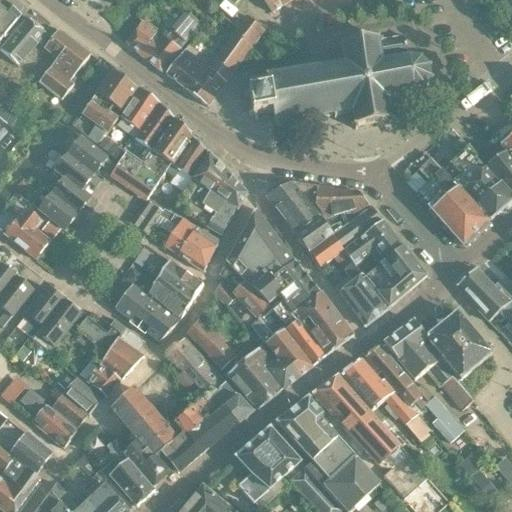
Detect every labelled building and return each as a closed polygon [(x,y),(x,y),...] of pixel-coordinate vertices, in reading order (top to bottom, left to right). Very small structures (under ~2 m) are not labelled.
[(0,0),(0,53),(0,54),(26,23),(20,18),(21,17),(0,0)] [(223,0),(223,1),(234,10),(241,0),(223,0)] [(261,0),(272,17),(290,5),(286,0),(261,0)] [(511,0),(506,0),(503,3),(508,11),(511,8),(511,0)] [(181,52),(184,49),(202,27),(186,14),(170,33),(172,34),(166,41),(165,40),(158,47),(155,45),(158,41),(155,39),(156,37),(142,26),(127,47),(147,63),(163,76),(182,53),(181,52)] [(209,72),(192,96),(208,108),(240,68),(265,34),(260,30),(247,21),(209,72)] [(0,54),(19,69),(46,36),(27,22),(26,23),(0,54)] [(91,59),(78,49),(59,34),(46,51),(59,61),(39,86),(63,104),(74,90),(70,87),(91,59)] [(383,42),(383,40),(379,40),(379,38),(376,38),(376,40),(345,46),(345,43),(342,44),(342,46),(341,46),(341,47),(339,47),(339,50),(342,49),(344,66),(329,68),(328,64),(325,65),(326,69),(311,71),(310,67),(307,68),(308,72),(293,74),(293,70),(289,71),(290,75),(275,78),(274,74),(270,74),(271,78),(249,82),(250,91),(249,91),(250,97),(245,97),(246,100),(250,100),(253,115),(249,116),(249,119),(254,118),(255,124),(259,123),(258,119),(274,116),(277,130),(282,129),(283,133),(286,132),(285,129),(300,126),(300,130),(303,129),(302,126),(317,123),(318,127),(321,126),(321,123),(335,120),(336,124),(339,123),(339,120),(353,117),(354,127),(353,127),(353,130),(355,129),(356,130),(357,130),(357,132),(360,131),(360,129),(387,124),(388,127),(391,126),(390,123),(394,123),(394,120),(391,121),(388,103),(399,101),(399,104),(401,103),(401,101),(407,99),(414,98),(415,100),(417,99),(416,96),(419,95),(423,92),(425,94),(427,91),(426,89),(427,86),(429,83),(431,83),(432,80),(429,80),(428,75),(428,72),(431,71),(429,68),(426,70),(423,66),(421,64),(423,61),(421,60),(419,63),(414,61),(410,60),(409,56),(408,57),(406,39),(381,44),(380,42),(383,42)] [(185,54),(167,77),(192,96),(209,72),(185,54)] [(113,74),(83,118),(95,126),(87,139),(97,146),(106,133),(108,135),(118,120),(109,114),(113,108),(121,113),(137,91),(113,74)] [(3,106),(13,114),(30,92),(20,84),(3,106)] [(140,135),(161,107),(141,92),(121,120),(139,135),(140,135)] [(0,105),(0,121),(11,130),(18,121),(0,105)] [(146,160),(175,121),(161,107),(140,135),(139,135),(135,142),(147,150),(141,157),(146,160)] [(511,120),(492,135),(506,154),(511,161),(511,120)] [(173,168),(193,141),(175,121),(146,160),(143,165),(127,154),(111,177),(147,202),(166,175),(168,171),(171,167),(173,168)] [(105,138),(98,147),(106,153),(113,144),(105,138)] [(459,156),(444,171),(489,222),(511,200),(511,196),(487,167),(485,169),(476,160),(477,159),(468,148),(460,139),(451,148),(459,156)] [(68,156),(95,178),(102,169),(108,173),(114,166),(82,140),(68,156)] [(168,171),(166,175),(174,180),(179,172),(193,181),(197,176),(201,179),(213,162),(193,141),(173,168),(171,167),(168,171)] [(114,144),(107,154),(116,161),(123,151),(114,144)] [(511,195),(511,161),(506,154),(489,166),(511,195)] [(101,183),(95,178),(68,156),(55,173),(64,180),(64,179),(82,194),(82,193),(90,184),(96,189),(101,183)] [(489,222),(444,171),(432,159),(420,170),(431,183),(416,195),(462,247),(489,222)] [(197,176),(193,181),(174,209),(219,237),(234,211),(236,212),(244,198),(213,162),(201,179),(197,176)] [(98,205),(82,193),(82,194),(64,179),(64,180),(52,194),(79,216),(86,206),(93,212),(98,205)] [(317,208),(318,188),(294,185),(293,184),(266,198),(309,256),(334,238),(345,230),(340,223),(332,228),(327,221),(317,208)] [(343,253),(383,224),(359,193),(357,194),(334,193),(334,190),(318,188),(317,208),(327,221),(332,228),(340,223),(345,230),(334,238),(343,253)] [(79,216),(52,194),(52,195),(46,190),(33,206),(66,232),(74,223),(80,228),(86,221),(79,216)] [(147,202),(137,216),(144,221),(154,207),(147,202)] [(137,216),(131,225),(148,236),(159,219),(176,228),(164,247),(203,274),(219,243),(216,242),(165,211),(163,213),(154,207),(144,221),(137,216)] [(25,211),(5,237),(37,262),(51,244),(36,232),(42,224),(25,211)] [(268,284),(292,265),(253,213),(225,267),(244,286),(251,292),(265,280),(268,284)] [(363,276),(366,279),(402,248),(383,224),(343,253),(362,277),(363,276)] [(320,270),(335,260),(343,253),(334,238),(309,256),(320,270)] [(366,279),(390,310),(426,278),(402,248),(366,279)] [(141,252),(133,263),(141,268),(148,257),(141,252)] [(335,260),(353,284),(362,277),(343,253),(335,260)] [(191,304),(203,286),(169,263),(159,281),(191,304)] [(301,309),(319,296),(292,265),(268,284),(281,299),(284,296),(287,300),(290,297),(301,309)] [(2,267),(0,269),(0,302),(18,280),(2,267)] [(133,270),(126,281),(136,288),(143,277),(133,270)] [(476,270),(456,288),(459,292),(461,294),(489,324),(489,323),(494,318),(499,313),(511,326),(508,331),(511,335),(511,307),(499,291),(497,293),(493,288),(476,270)] [(369,284),(366,279),(363,276),(362,277),(353,284),(339,295),(365,328),(390,310),(369,284)] [(18,280),(0,302),(0,308),(8,315),(0,324),(0,328),(3,331),(34,293),(18,280)] [(124,281),(119,288),(127,295),(132,287),(124,281)] [(180,321),(191,304),(159,281),(149,297),(180,321)] [(511,292),(500,281),(493,288),(497,293),(499,291),(511,307),(511,292)] [(244,286),(233,297),(257,321),(272,340),(283,333),(281,330),(283,328),(272,316),(282,307),(277,302),(268,311),(251,292),(244,286)] [(119,288),(114,295),(122,301),(115,311),(140,329),(157,306),(132,287),(127,295),(119,288)] [(215,295),(228,307),(234,301),(221,287),(215,295)] [(29,336),(35,340),(65,303),(48,290),(27,316),(23,321),(35,330),(29,336)] [(291,318),(323,360),(351,339),(319,296),(301,309),(301,310),(291,318)] [(51,353),(60,342),(82,316),(65,303),(35,340),(51,353)] [(157,306),(140,329),(160,343),(179,322),(157,306)] [(282,307),(272,316),(283,328),(281,330),(283,333),(311,371),(324,361),(323,360),(291,318),(282,307)] [(428,339),(422,344),(457,385),(460,382),(462,381),(462,380),(490,358),(492,356),(490,355),(480,343),(479,341),(478,341),(475,337),(475,336),(473,334),(464,324),(465,323),(463,321),(462,321),(459,317),(458,315),(428,339)] [(120,335),(111,329),(107,335),(87,320),(76,334),(96,349),(91,354),(96,358),(93,360),(99,365),(120,381),(143,358),(117,339),(120,335)] [(250,327),(278,360),(296,382),(311,371),(283,333),(272,340),(257,321),(250,327)] [(414,323),(384,345),(414,382),(427,373),(440,390),(443,388),(462,412),(472,403),(473,403),(471,401),(457,385),(422,344),(428,339),(415,322),(414,323)] [(201,356),(214,340),(196,326),(185,339),(201,356)] [(217,372),(231,358),(214,340),(201,356),(217,372)] [(207,401),(223,387),(182,342),(167,357),(206,399),(207,401)] [(23,347),(15,356),(23,362),(31,353),(23,347)] [(434,399),(422,385),(416,390),(381,348),(365,360),(379,376),(382,374),(411,408),(420,401),(425,408),(426,407),(437,420),(432,425),(449,445),(465,432),(453,418),(435,398),(434,399)] [(280,393),(263,372),(272,365),(259,350),(223,379),(255,413),(279,394),(280,393)] [(263,372),(280,393),(296,382),(278,360),(272,365),(263,372)] [(361,362),(341,377),(373,413),(385,403),(421,444),(430,438),(428,435),(431,432),(419,419),(407,410),(384,383),(380,386),(361,362)] [(105,398),(120,381),(99,365),(86,381),(105,398)] [(58,382),(55,385),(64,394),(88,415),(102,401),(76,379),(71,385),(68,389),(58,382)] [(339,379),(314,397),(364,450),(380,466),(393,469),(384,477),(405,501),(429,480),(371,415),(371,414),(339,379)] [(12,386),(2,398),(11,405),(20,394),(12,386)] [(199,404),(226,438),(251,417),(223,387),(207,401),(206,399),(199,404)] [(78,430),(88,417),(55,389),(49,397),(57,403),(53,408),(78,430)] [(64,450),(76,433),(46,407),(47,405),(30,391),(21,402),(37,417),(32,423),(64,450)] [(201,458),(174,425),(166,432),(131,391),(117,405),(172,474),(176,479),(201,458)] [(308,402),(278,426),(293,443),(290,445),(298,453),(300,451),(312,464),(305,471),(322,489),(323,488),(345,511),(352,511),(381,486),(355,459),(344,446),(332,434),(325,426),(328,423),(322,418),(323,417),(308,402)] [(201,458),(226,438),(199,404),(174,425),(201,458)] [(150,493),(172,474),(117,405),(109,414),(135,446),(121,457),(150,493)] [(0,445),(12,455),(27,436),(0,414),(0,445)] [(270,432),(237,460),(251,476),(240,488),(255,505),(256,504),(282,481),(288,476),(293,482),(305,471),(300,465),(270,432)] [(27,436),(12,455),(30,470),(37,475),(52,457),(51,456),(27,436)] [(108,480),(135,511),(152,497),(112,447),(106,451),(121,469),(108,480)] [(40,481),(0,449),(0,475),(7,481),(4,485),(24,501),(40,481)] [(85,457),(75,466),(91,481),(95,477),(99,473),(85,457)] [(305,471),(293,482),(319,511),(343,511),(344,511),(322,489),(305,471)] [(471,480),(488,498),(496,491),(479,472),(471,480)] [(16,511),(24,501),(4,485),(7,481),(0,475),(0,509),(3,511),(16,511)] [(91,481),(88,483),(92,487),(99,480),(95,477),(91,481)] [(51,494),(50,495),(60,507),(62,510),(71,501),(56,485),(51,494)] [(71,501),(62,510),(64,511),(123,511),(103,488),(84,506),(80,511),(71,501)] [(183,511),(234,511),(204,488),(183,511)] [(50,495),(37,511),(64,511),(62,510),(60,507),(50,495)]
